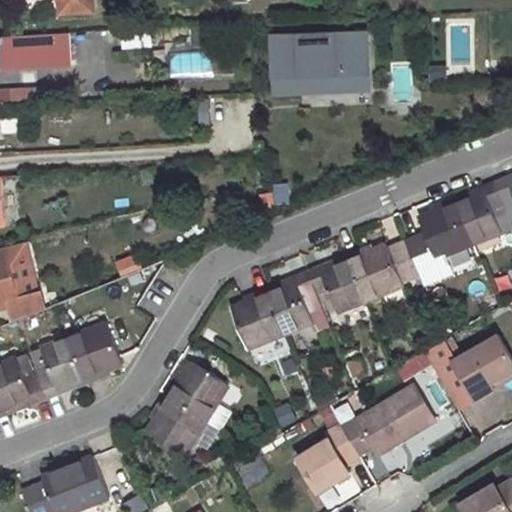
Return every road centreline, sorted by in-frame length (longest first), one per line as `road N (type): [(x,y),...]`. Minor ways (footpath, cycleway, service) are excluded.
road 1 (residential): [(0,453),(111,409),(139,381),(206,264),(511,145)]
road 2 (residential): [(378,511),(511,434)]
